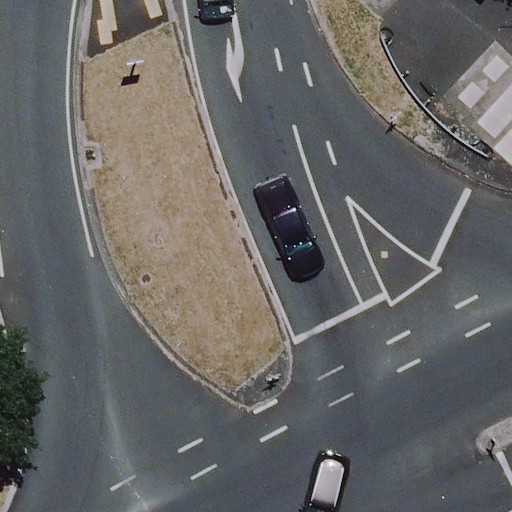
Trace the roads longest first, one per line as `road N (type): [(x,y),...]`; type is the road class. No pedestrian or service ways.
road 1 (secondary): [(178,511),(58,258),(25,38),(31,0)]
road 2 (secondary): [(244,0),(260,67),(382,297),(453,392)]
road 3 (primary): [(228,511),(453,392)]
road 4 (secondary): [(453,392),(419,511)]
